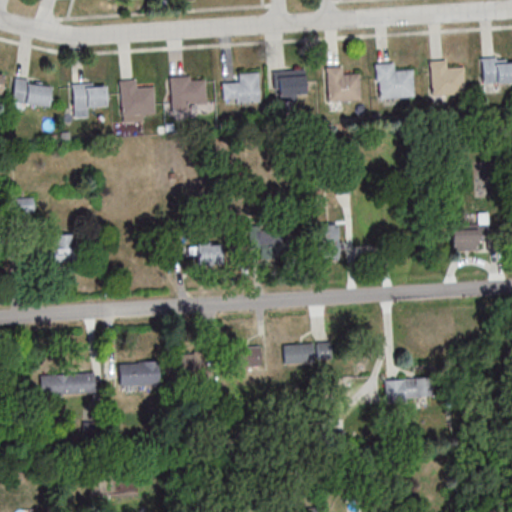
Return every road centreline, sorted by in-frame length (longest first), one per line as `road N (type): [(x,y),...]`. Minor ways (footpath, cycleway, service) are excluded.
road 1 (residential): [(0,20),(70,35),(511,8)]
road 2 (residential): [(511,287),(0,318)]
